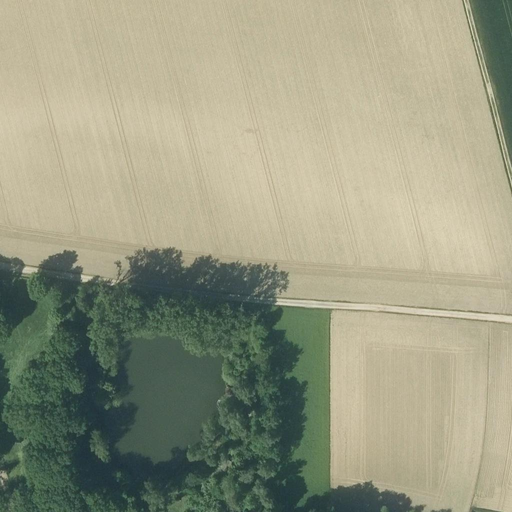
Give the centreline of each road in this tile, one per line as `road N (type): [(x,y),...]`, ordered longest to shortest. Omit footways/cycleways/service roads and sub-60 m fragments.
road 1 (track): [(0,264),(255,299),(511,321)]
road 2 (track): [(467,0),(511,179)]
